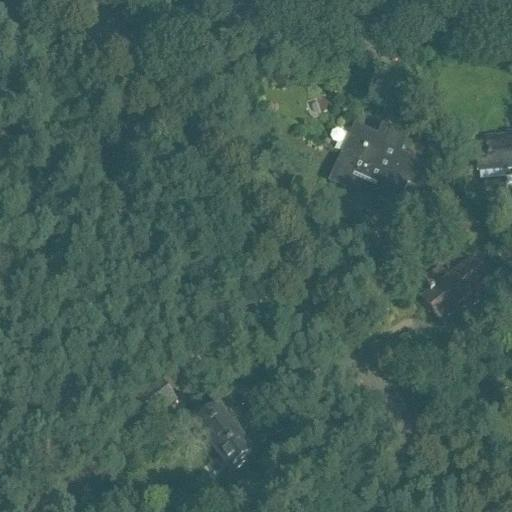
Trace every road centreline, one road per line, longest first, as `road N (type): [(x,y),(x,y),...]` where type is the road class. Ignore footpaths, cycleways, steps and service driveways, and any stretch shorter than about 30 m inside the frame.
road 1 (tertiary): [(472,511),(103,32)]
road 2 (unclassified): [(511,13),(103,32)]
